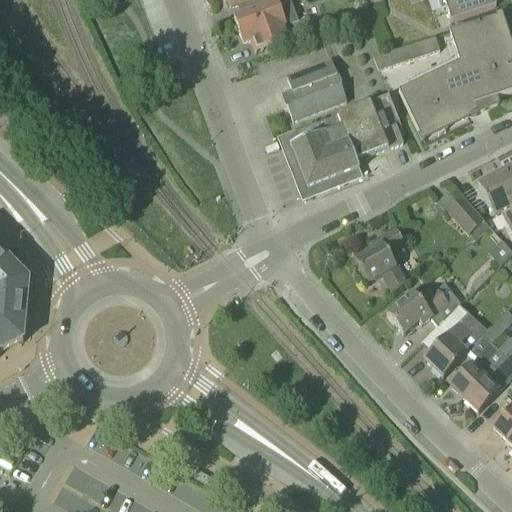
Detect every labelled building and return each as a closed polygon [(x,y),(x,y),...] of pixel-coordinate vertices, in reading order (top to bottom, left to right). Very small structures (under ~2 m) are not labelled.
[(250,3),(254,14),(277,5),(289,0),(288,0),(225,0),(230,10),(250,3)] [(309,22),(299,26),(289,0),(277,5),(254,14),(233,21),(243,46),(250,43),(254,55),(267,50),(267,51),(314,36),(309,22)] [(421,0),(422,2),(426,0),(441,0),(451,25),(496,9),(492,0),(421,0)] [(465,122),(475,117),(476,116),(474,109),(511,96),(511,71),(511,70),(511,69),(511,68),(507,71),(504,46),(507,45),(507,47),(508,47),(506,42),(506,44),(504,45),(492,24),(499,21),(500,23),(499,18),(498,19),(499,20),(449,36),(459,66),(398,95),(421,143),(424,141),(422,142),(421,139),(441,124),(444,131),(442,132),(442,133),(447,130),(445,131),(442,124),(465,118),(467,120),(465,121),(465,122)] [(373,60),(378,74),(440,54),(435,40),(373,60)] [(292,125),(311,119),(347,105),(341,90),(343,89),(339,78),(337,79),(331,64),(286,81),(292,96),(289,97),(290,109),(287,110),(292,125)] [(355,165),(365,162),(403,147),(395,126),(398,124),(388,99),(286,139),(289,144),(306,185),(310,183),(315,185),(316,188),(357,173),(357,174),(359,174),(355,165)] [(511,168),(509,169),(508,173),(499,178),(511,203),(511,168)] [(511,203),(499,178),(489,183),(485,182),(481,184),(480,188),(477,189),(493,220),(502,216),(511,235),(511,203)] [(469,239),(483,226),(462,202),(447,215),(469,239)] [(391,294),(405,286),(396,271),(395,271),(387,258),(403,248),(395,234),(371,248),(374,254),(355,265),(368,288),(382,279),(391,294)] [(0,357),(22,346),(23,336),(24,335),(28,297),(27,297),(28,286),(9,267),(9,266),(0,256),(0,357)] [(403,339),(418,326),(421,329),(430,321),(437,330),(450,318),(460,307),(444,287),(420,307),(412,297),(386,319),(403,339)] [(450,389),(464,403),(511,354),(511,344),(509,342),(498,354),(492,348),(511,326),(511,320),(508,316),(488,336),(478,345),(469,355),(476,362),(450,389)] [(478,345),(488,336),(468,317),(461,325),(458,326),(450,318),(437,330),(421,347),(430,356),(423,363),(442,382),(469,355),(478,345)] [(511,354),(464,403),(478,417),(511,382),(511,354)] [(507,445),(511,439),(511,410),(493,431),(507,445)] [(40,430),(27,449),(41,458),(54,439),(40,430)] [(20,461),(11,479),(25,486),(34,468),(20,461)] [(219,486),(189,469),(184,477),(215,494),(219,486)]
